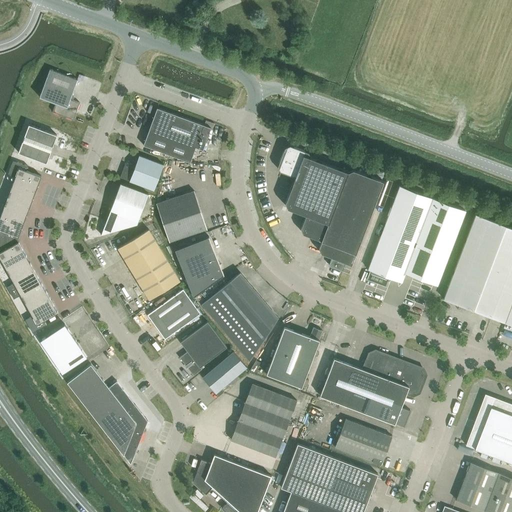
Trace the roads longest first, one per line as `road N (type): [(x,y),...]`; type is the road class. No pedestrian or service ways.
road 1 (unclassified): [(180,511),(160,484),(181,419),(177,407),(69,240),(124,79)]
road 2 (unclassified): [(466,355),(312,293),(275,266),(240,197),(245,125)]
road 3 (unclassified): [(511,175),(313,99),(256,91)]
road 4 (unclassified): [(405,511),(466,355)]
road 5 (primary): [(87,511),(0,403)]
road 6 (unclassified): [(256,91),(249,77),(139,37)]
road 7 (unclassified): [(124,79),(245,125)]
